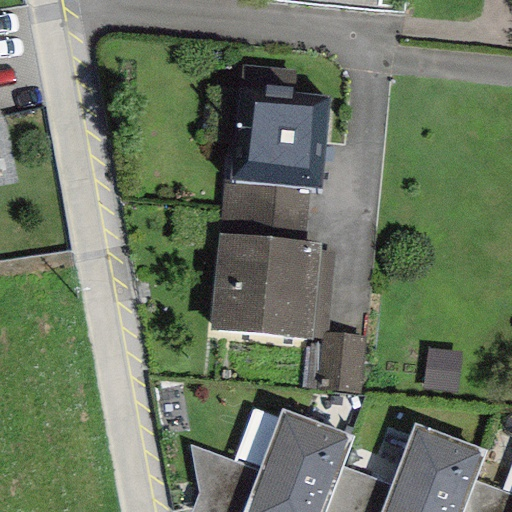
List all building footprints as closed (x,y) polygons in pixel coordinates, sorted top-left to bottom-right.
[(242,63),(238,88),(292,94),(295,69),(242,63)] [(308,189),(321,190),(328,97),(292,94),(238,88),(229,182),(308,189)] [(306,242),(308,189),(229,182),(223,181),(218,234),(306,242)] [(326,332),(333,252),(320,251),(320,244),(306,242),(218,234),(210,329),(320,339),(321,332),(326,332)] [(326,332),(321,332),(320,339),(315,389),(359,393),(364,336),(326,332)] [(353,435),(283,411),(259,471),(243,511),(322,511),(340,467),(353,435)] [(486,450),(418,423),(392,487),(382,511),(461,511),(474,481),(486,450)] [(243,511),(259,471),(190,445),(198,494),(192,511),(243,511)] [(382,511),(392,487),(340,467),(322,511),(382,511)] [(511,511),(511,497),(474,481),(461,511),(511,511)]
